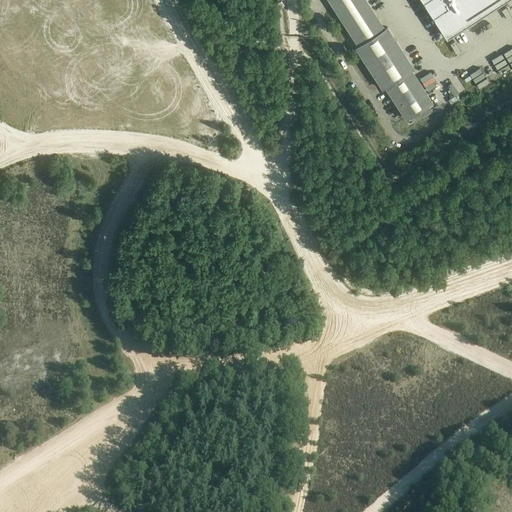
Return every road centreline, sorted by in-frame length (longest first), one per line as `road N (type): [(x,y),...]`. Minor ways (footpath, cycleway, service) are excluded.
road 1 (track): [(171,0),(351,331),(511,267)]
road 2 (track): [(314,352),(172,374),(0,487)]
road 3 (track): [(0,130),(16,151),(109,142),(267,174)]
road 4 (track): [(165,380),(114,323),(100,279),(107,232),(150,147)]
road 5 (track): [(351,331),(314,352),(296,511)]
road 6 (track): [(372,511),(511,400)]
road 7 (track): [(511,370),(391,313)]
